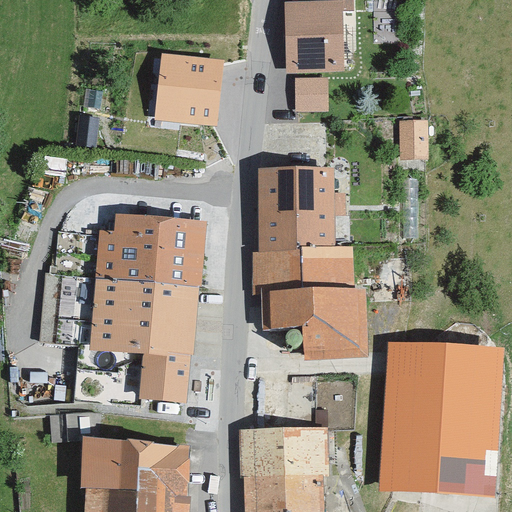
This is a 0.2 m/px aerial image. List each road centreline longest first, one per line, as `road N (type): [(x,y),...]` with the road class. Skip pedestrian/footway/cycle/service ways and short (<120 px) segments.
road 1 (tertiary): [(266,0),(237,281),(233,511)]
road 2 (unknown): [(232,418),(165,412),(32,379)]
